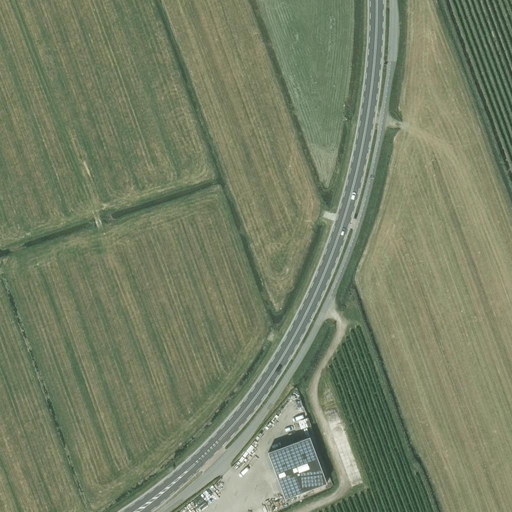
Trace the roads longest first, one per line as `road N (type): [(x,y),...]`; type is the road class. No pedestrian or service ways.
road 1 (primary): [(137,511),(245,411),(307,313),(363,135),(376,0)]
road 2 (unclassified): [(167,511),(249,433),(325,301),(383,120),(392,0)]
